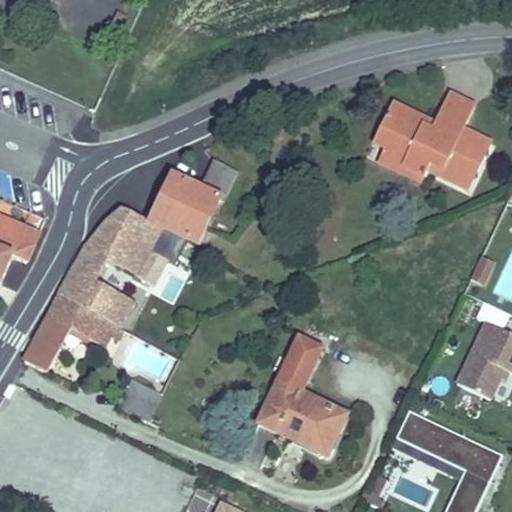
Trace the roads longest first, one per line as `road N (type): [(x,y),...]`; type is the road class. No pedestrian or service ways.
road 1 (tertiary): [(511,37),(411,47),(252,96)]
road 2 (unknown): [(0,378),(153,448)]
road 3 (tertiary): [(100,167),(252,96)]
road 4 (tertiary): [(31,300),(74,238),(100,167)]
